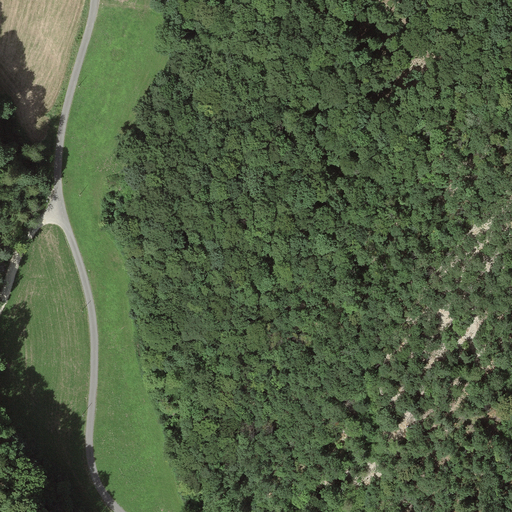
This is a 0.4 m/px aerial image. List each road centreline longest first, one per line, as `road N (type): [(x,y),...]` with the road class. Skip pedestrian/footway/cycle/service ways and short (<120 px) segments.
road 1 (residential): [(119,511),(89,461),(91,314),(58,213),(57,152),(91,0)]
road 2 (track): [(91,1),(167,10),(176,35),(172,67),(129,176),(131,207),(163,278),(199,401)]
